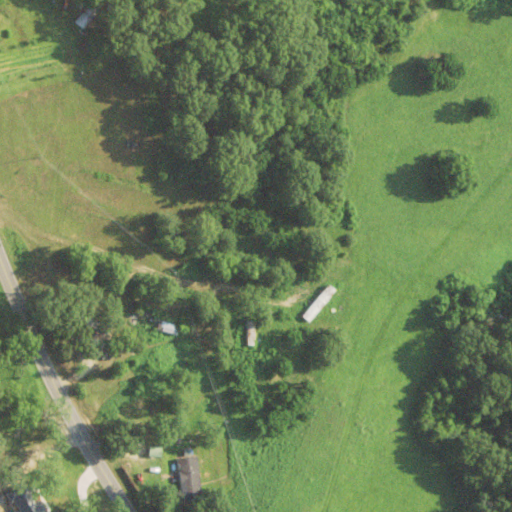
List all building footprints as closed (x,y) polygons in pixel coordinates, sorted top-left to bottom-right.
[(301,318),(308,324),(335,293),(329,288),(301,318)] [(125,324),(176,338),(178,327),(142,318),(128,314),(125,324)] [(111,325),(80,316),(77,326),(108,335),(111,325)] [(129,412),(118,386),(89,397),(100,424),(129,412)] [(199,460),(178,460),(178,503),(199,503),(199,460)]
